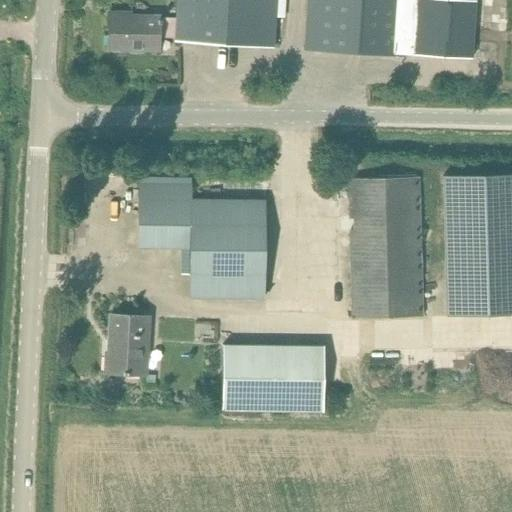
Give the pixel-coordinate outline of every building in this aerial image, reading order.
[(176,0),(175,22),(159,21),(159,19),(122,18),(123,13),(108,13),(107,49),(158,50),(158,33),(175,33),(175,41),(273,48),(275,0),(176,0)] [(307,0),(306,30),(305,50),(405,56),(405,54),(478,59),(481,0),(475,0),(307,0)] [(511,174),(442,176),(445,315),(511,313),(511,174)] [(348,199),(352,320),(423,318),(419,197),(419,176),(347,179),(348,199)] [(137,248),(189,249),(189,298),(263,298),(264,200),(191,200),(191,185),(138,184),(137,248)] [(105,373),(125,374),(145,375),(145,373),(141,373),(143,338),(147,338),(148,316),(111,314),(108,355),(106,355),(105,373)] [(223,345),(221,408),(322,410),(323,347),(223,345)]
